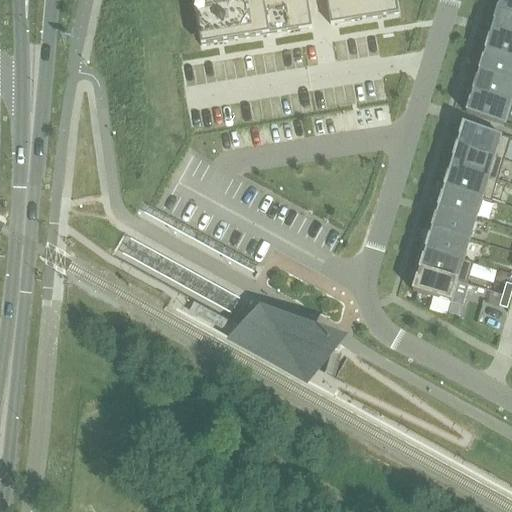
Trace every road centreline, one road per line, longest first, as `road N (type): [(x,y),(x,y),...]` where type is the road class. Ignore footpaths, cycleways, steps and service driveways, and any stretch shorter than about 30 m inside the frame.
road 1 (residential): [(450,0),(364,285),(384,331),(488,388)]
road 2 (secondary): [(0,439),(23,214)]
road 3 (secondary): [(23,214),(51,0)]
road 4 (secondary): [(19,0),(23,214)]
